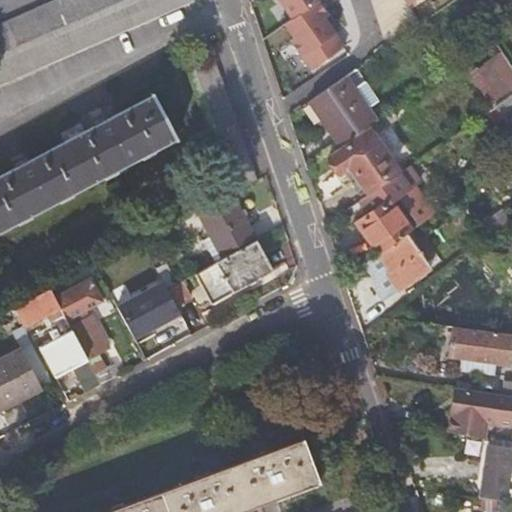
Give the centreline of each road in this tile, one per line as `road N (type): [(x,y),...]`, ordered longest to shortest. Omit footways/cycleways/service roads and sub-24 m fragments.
road 1 (residential): [(323,295),(0,463)]
road 2 (residential): [(226,0),(323,295)]
road 3 (residential): [(323,295),(402,511)]
